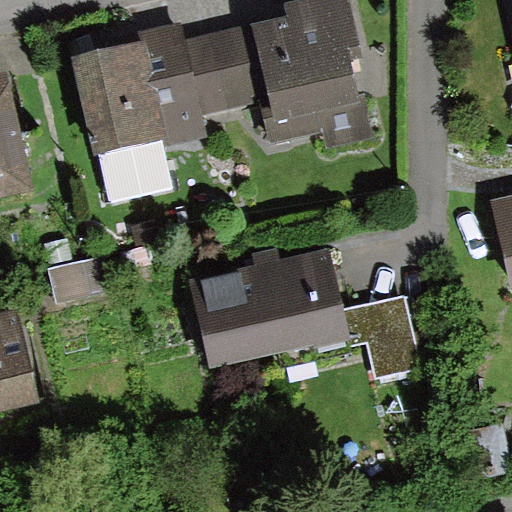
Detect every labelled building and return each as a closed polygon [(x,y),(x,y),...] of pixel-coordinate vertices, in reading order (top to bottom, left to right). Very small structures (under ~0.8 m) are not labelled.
[(367,55),(354,0),(344,0),(281,15),(283,26),(228,39),(246,114),(275,107),(285,150),(327,140),(332,158),(389,144),(379,102),(362,106),(350,59),(367,55)] [(145,62),(81,78),(114,212),(169,199),(158,155),(213,142),(208,124),(245,115),(226,39),(190,48),(185,30),(140,41),(145,62)] [(0,202),(35,195),(8,75),(0,76),(0,202)] [(511,195),(493,200),(511,286),(511,285),(511,195)] [(197,291),(215,377),(359,347),(340,261),(285,273),(283,261),(256,267),(259,278),(197,291)] [(358,318),(374,391),(421,381),(404,308),(358,318)] [(0,331),(0,425),(40,416),(19,327),(0,331)]
